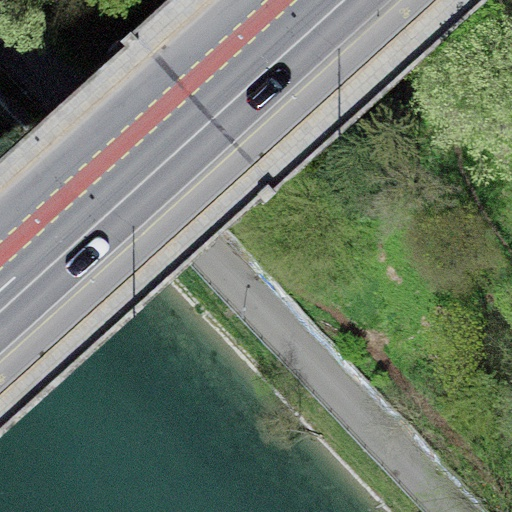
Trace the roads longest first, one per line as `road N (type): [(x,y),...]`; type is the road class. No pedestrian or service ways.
road 1 (residential): [(449,511),(0,39)]
road 2 (secondary): [(323,0),(0,291)]
